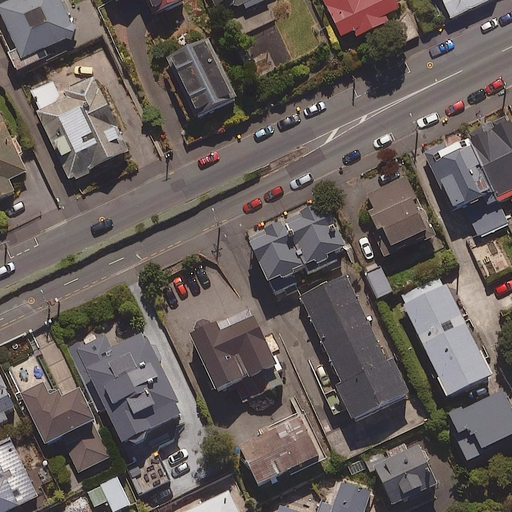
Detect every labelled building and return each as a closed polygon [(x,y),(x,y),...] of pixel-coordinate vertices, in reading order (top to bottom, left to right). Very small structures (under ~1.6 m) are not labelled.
[(21,75),(46,62),(49,69),(77,55),(71,42),(79,38),(60,0),(18,0),(0,9),(21,52),(13,56),(21,75)] [(184,4),(182,0),(114,0),(119,9),(138,0),(148,0),(156,17),(184,4)] [(234,0),(240,13),(266,0),(214,0),(217,6),(228,0),(234,0)] [(355,37),(389,21),(387,16),(401,10),(396,0),(324,0),(342,37),(353,32),(355,37)] [(493,0),(445,0),(454,19),(493,0)] [(234,104),(206,45),(170,62),(198,121),(234,104)] [(130,152),(93,77),(59,93),(54,82),(30,93),(72,180),(130,152)] [(511,124),(509,119),(429,157),(455,211),(492,193),(497,204),(511,196),(511,124)] [(0,123),(0,198),(15,192),(9,180),(26,172),(3,122),(0,123)] [(433,229),(427,231),(407,184),(362,203),(389,263),(396,260),(393,253),(418,243),(421,252),(440,243),(433,229)] [(346,251),(326,206),(250,241),(275,296),(300,285),(295,274),(305,270),(307,274),(332,263),(330,258),(346,251)] [(508,223),(502,208),(472,221),(479,236),(508,223)] [(511,275),(511,272),(501,244),(481,251),(493,283),(511,275)] [(492,376),(443,276),(400,297),(449,397),(492,376)] [(341,426),(351,429),(411,402),(394,363),(387,366),(350,282),(303,303),(342,391),(335,394),(340,403),(335,412),(335,419),(341,426)] [(284,385),(252,311),(192,336),(216,392),(243,380),(251,399),(284,385)] [(146,432),(182,417),(146,333),(107,350),(102,338),(78,349),(88,371),(83,373),(100,411),(107,408),(123,443),(127,441),(133,445),(141,444),(145,440),(146,432)] [(38,357),(11,370),(47,446),(95,423),(81,392),(64,400),(61,394),(56,396),(38,357)] [(15,409),(0,378),(0,424),(8,421),(5,414),(15,409)] [(511,445),(511,415),(506,401),(450,425),(469,469),(485,463),(483,458),(511,445)] [(320,462),(301,422),(241,450),(259,490),(320,462)] [(111,458),(99,433),(67,448),(79,473),(111,458)] [(0,511),(8,511),(38,498),(11,441),(0,445),(0,511)] [(378,478),(395,511),(404,511),(440,494),(420,456),(378,478)] [(113,511),(138,502),(126,475),(89,491),(95,506),(109,501),(113,511)] [(365,511),(372,492),(343,482),(335,505),(322,501),(318,511),(296,511),(281,507),(278,511),(365,511)] [(238,511),(228,492),(188,511),(238,511)]
